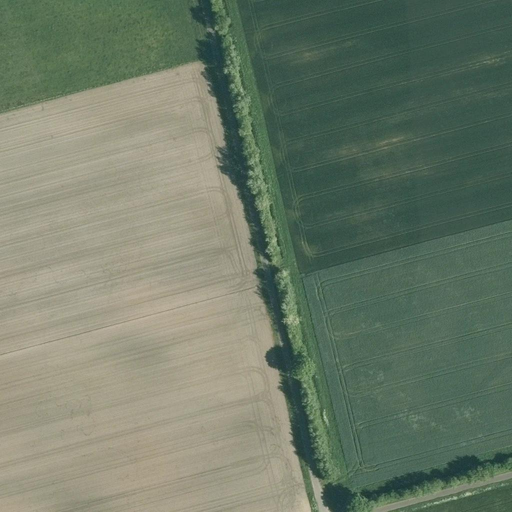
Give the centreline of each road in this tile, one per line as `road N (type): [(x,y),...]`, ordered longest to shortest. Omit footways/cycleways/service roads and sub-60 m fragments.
road 1 (unclassified): [(204,0),(325,511)]
road 2 (unclassified): [(379,511),(511,476)]
